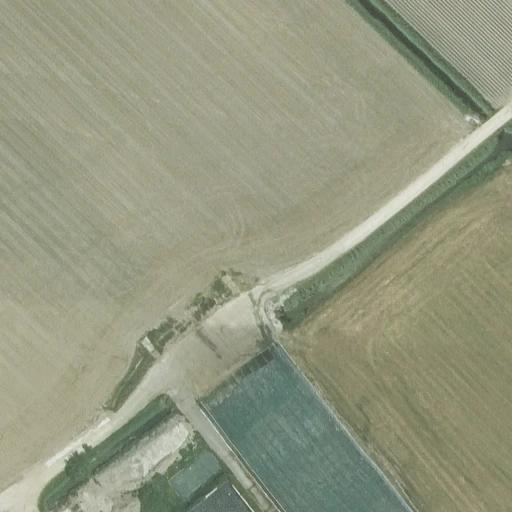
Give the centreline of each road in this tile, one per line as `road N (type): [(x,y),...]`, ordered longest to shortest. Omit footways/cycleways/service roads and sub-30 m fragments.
road 1 (track): [(511,109),(333,253),(261,290),(209,330),(117,423),(11,500),(19,511)]
road 2 (track): [(160,372),(270,511)]
